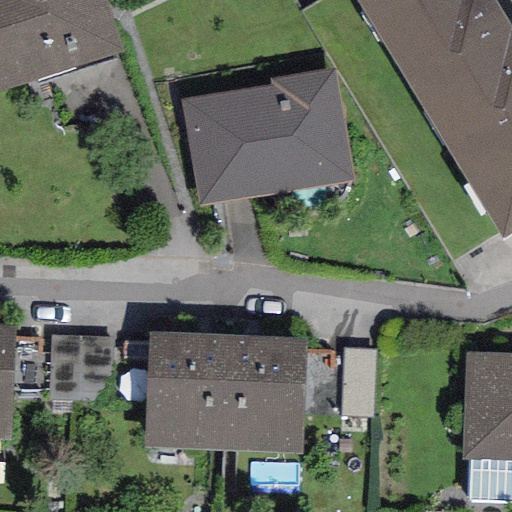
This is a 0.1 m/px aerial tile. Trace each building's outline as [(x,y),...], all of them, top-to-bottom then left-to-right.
[(105,0),(0,0),(0,96),(123,51),(105,0)] [(351,0),(501,248),(511,240),(511,32),(510,34),(490,0),(351,0)] [(273,92),(182,107),(199,209),(354,184),(335,72),(271,83),(273,92)] [(13,332),(0,331),(0,446),(8,447),(13,332)] [(145,453),(221,456),(226,342),(149,339),(145,453)] [(305,345),(226,342),(221,456),(300,460),(305,345)] [(511,360),(465,359),(462,462),(511,463),(511,360)]
